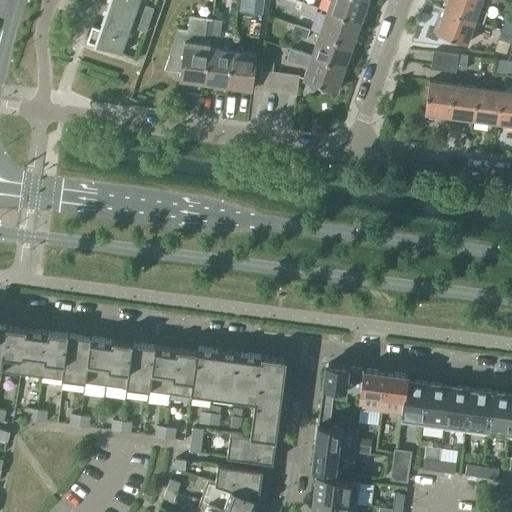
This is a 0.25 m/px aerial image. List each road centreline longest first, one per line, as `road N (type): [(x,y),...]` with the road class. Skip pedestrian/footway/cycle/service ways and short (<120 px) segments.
road 1 (secondary): [(511,257),(0,186)]
road 2 (secondary): [(0,232),(511,301)]
road 3 (residential): [(310,349),(0,310)]
road 4 (residential): [(356,154),(121,124)]
road 5 (residential): [(511,377),(310,349)]
road 6 (residential): [(310,349),(283,511)]
road 7 (residential): [(411,0),(356,154)]
road 8 (residential): [(356,154),(511,174)]
